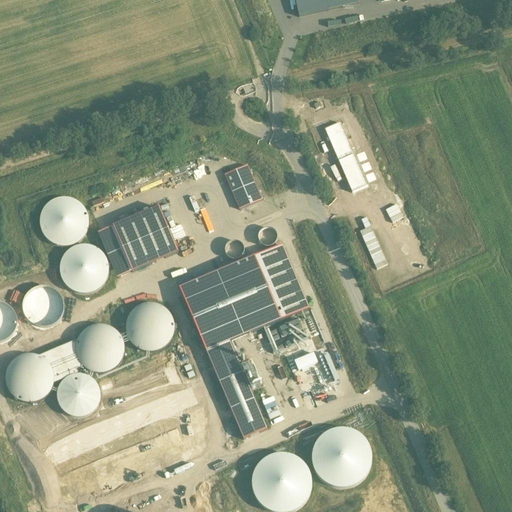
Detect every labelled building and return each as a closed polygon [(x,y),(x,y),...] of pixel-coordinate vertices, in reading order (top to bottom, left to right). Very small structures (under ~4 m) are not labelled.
[(295,0),(299,19),(329,12),(326,0),(295,0)] [(326,0),(329,12),(359,6),(357,0),(326,0)] [(340,124),(325,131),(352,193),(367,186),(340,124)] [(238,211),(263,200),(248,166),(223,178),(238,211)] [(57,248),(66,249),(74,247),(81,242),(86,236),(89,228),(88,220),(85,212),(80,205),(73,201),(65,200),(56,201),(50,204),(45,209),(41,215),(39,221),(40,228),(42,235),(46,241),(51,245),(57,248)] [(117,226),(137,270),(182,250),(161,206),(117,226)] [(183,285),(245,437),(269,427),(233,339),(312,307),(286,244),(183,285)] [(77,296),(85,296),(93,294),(100,290),(105,283),(108,275),(108,267),(105,259),(99,253),(92,249),(84,247),(76,248),(69,251),(64,256),(61,262),(59,269),(59,276),(61,282),(65,288),(70,293),(77,296)] [(55,292),(56,308),(67,307),(66,292),(55,292)] [(41,320),(47,304),(36,300),(30,316),(41,320)] [(143,353),(151,354),(159,352),(166,347),(172,341),(174,333),(174,325),(171,317),(166,310),(158,306),(150,305),(142,306),(136,309),(130,314),(127,320),(125,326),(125,333),(127,340),(131,346),(137,350),(143,353)] [(297,332),(305,328),(301,319),(293,323),(297,332)] [(93,374),(101,375),(109,373),(116,368),(122,362),(124,354),(124,345),(121,337),(116,331),(108,327),(100,325),(92,327),(86,330),(81,334),(77,340),(75,347),(75,354),(77,361),(81,367),(87,371),(93,374)] [(324,345),(289,359),(296,376),(331,362),(324,345)] [(23,404),(31,405),(39,403),(46,399),(52,392),(54,384),(54,376),(51,368),(46,361),(38,357),(30,356),(22,357),(16,360),(10,365),(7,371),(5,377),(5,384),(7,391),(11,397),(16,401),(23,404)] [(79,419),(86,418),(93,414),(97,408),(100,401),(100,394),(97,387),(93,381),(87,377),(80,376),(72,376),(66,379),(61,384),(58,390),(56,397),(58,404),(61,410),(66,415),(72,418),(79,419)] [(159,472),(166,470),(173,466),(177,461),(180,454),(180,447),(178,440),(173,434),(167,430),(160,428),(152,429),(146,432),(141,437),(138,443),(137,450),(138,457),(141,463),(146,468),(152,471),(159,472)] [(342,490),(352,488),(361,483),(367,476),(371,467),(372,457),(369,447),(363,439),(355,433),(345,430),(335,431),(326,434),(318,441),(313,449),(311,459),(313,468),(317,477),(323,484),(332,489),(342,490)] [(116,490),(123,488),(130,485),(134,479),(137,472),(137,465),(135,458),(130,452),(124,448),(117,446),(109,447),(103,450),(98,455),(95,461),(94,468),(95,475),(98,481),(103,486),(109,489),(116,490)] [(295,511),(301,509),(307,501),(311,492),(312,482),(309,472),(303,464),(295,458),(285,456),(275,456),(266,460),(258,466),(253,475),(251,484),(253,494),(257,503),(263,510),(267,511),(295,511)]
